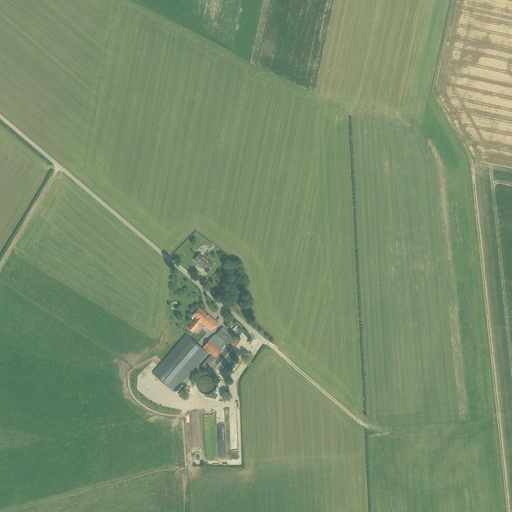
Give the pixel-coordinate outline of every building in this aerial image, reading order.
[(203,268),(206,265),(210,268),(214,264),(210,260),(209,261),(200,253),(194,260),(203,268)] [(218,323),(205,312),(204,311),(204,312),(199,308),(193,315),(196,318),(188,328),(192,332),(194,330),(197,333),(204,324),(211,331),(218,323)] [(211,354),(201,366),(205,370),(215,378),(237,353),(228,345),(235,337),(223,326),(216,335),(214,334),(203,348),(211,354)] [(197,340),(201,344),(211,334),(207,330),(197,340)] [(174,391),(207,353),(186,334),(153,373),(174,391)] [(204,377),(203,377),(201,378),(199,380),(198,381),(198,383),(197,385),(197,386),(198,388),(198,389),(199,391),(200,392),(201,392),(203,393),(204,394),(205,394),(207,394),(208,394),(210,393),(211,392),(213,391),(214,390),(215,388),(215,386),(215,385),(215,384),(215,382),(214,381),(213,380),(212,378),(211,377),(209,377),(208,376),(206,376),(205,376),(204,377)]
